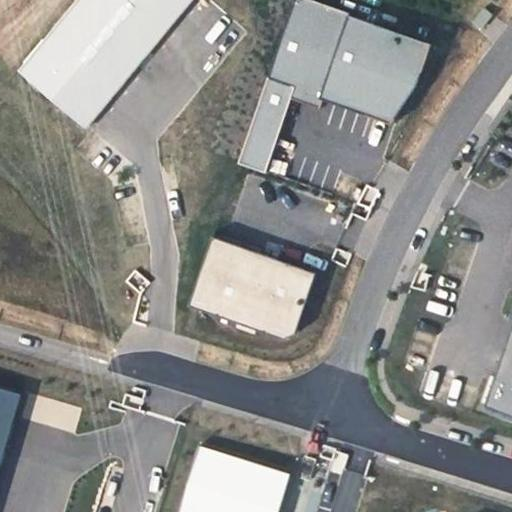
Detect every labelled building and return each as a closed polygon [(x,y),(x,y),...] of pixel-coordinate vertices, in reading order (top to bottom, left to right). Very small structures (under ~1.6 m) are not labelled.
[(198,0),(83,0),(21,72),(82,119),(198,0)] [(438,41),(319,0),(299,0),(242,161),(265,171),(295,100),(318,107),(325,101),(394,119),(419,92),(438,41)] [(322,271),(216,240),(193,307),(289,337),(299,327),(322,271)] [(511,341),(489,408),(511,415),(511,341)] [(0,458),(19,393),(0,387),(0,458)] [(276,511),(288,475),(200,448),(179,511),(276,511)]
